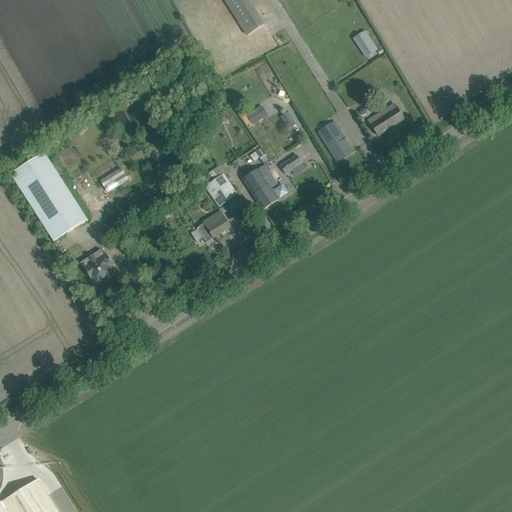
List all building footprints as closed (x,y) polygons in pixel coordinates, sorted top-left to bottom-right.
[(224,0),(247,36),(264,24),(248,0),(224,0)] [(379,49),(366,30),(353,39),(366,58),(379,49)] [(164,83),(170,93),(186,83),(180,73),(164,83)] [(404,119),(395,104),(369,121),(378,136),(404,119)] [(265,106),(243,116),(248,127),(270,117),(265,106)] [(286,128),(295,124),(290,112),(281,116),(286,128)] [(318,133),(337,163),(351,154),(352,155),(354,153),(353,152),(354,152),(335,121),(318,133)] [(266,144),(255,152),(263,163),(267,161),(268,164),(276,158),(266,144)] [(45,152),(10,175),(54,242),(70,232),(88,220),(66,185),(45,152)] [(302,164),(297,155),(280,165),(286,174),(302,164)] [(265,165),(243,180),(263,210),(278,200),(278,199),(279,198),(280,198),(287,193),(282,185),(274,190),(274,191),(273,191),(271,188),(277,184),(271,175),(265,165)] [(121,167),(101,180),(108,192),(129,178),(121,167)] [(238,194),(219,167),(201,179),(206,186),(206,187),(220,207),(238,194)] [(248,209),(240,196),(227,205),(236,217),(248,209)] [(230,228),(225,219),(220,212),(203,222),(204,223),(196,228),(206,243),(230,228)] [(101,250),(81,263),(81,264),(83,262),(86,267),(84,268),(92,280),(100,274),(105,283),(117,275),(112,267),(114,266),(106,254),(104,255),(101,250)] [(56,511),(34,477),(0,500),(0,511),(56,511)]
